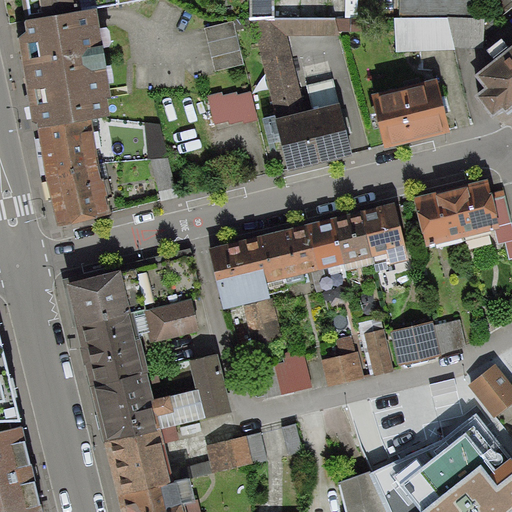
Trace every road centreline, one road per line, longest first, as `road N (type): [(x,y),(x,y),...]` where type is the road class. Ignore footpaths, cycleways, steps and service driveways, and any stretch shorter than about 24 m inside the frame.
road 1 (residential): [(511,127),(18,266)]
road 2 (secondary): [(18,266),(75,511)]
